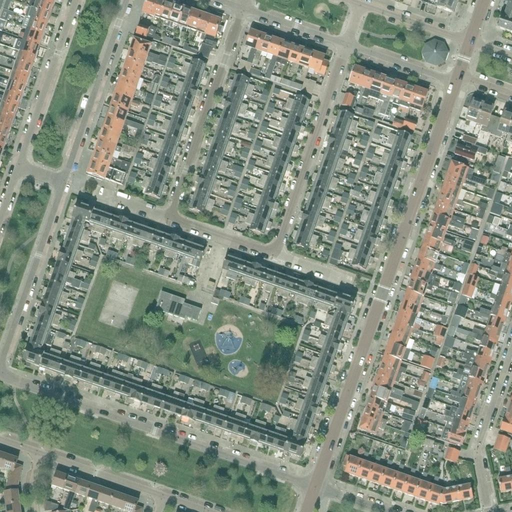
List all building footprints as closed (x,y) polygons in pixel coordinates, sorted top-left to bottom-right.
[(7,0),(3,10),(8,12),(12,2),(7,0)] [(52,10),(53,5),(38,0),(26,0),(36,3),(34,10),(51,16),(53,10),(52,10)] [(147,0),(146,2),(147,2),(146,6),(145,6),(144,10),(145,10),(143,14),(151,17),(156,0),(147,0)] [(162,0),(161,1),(158,0),(156,0),(151,17),(160,20),(166,2),(162,0)] [(457,2),(450,0),(436,0),(434,7),(451,13),(451,12),(453,11),(455,12),(458,3),(457,3),(457,2)] [(168,28),(169,23),(175,6),(171,4),(171,3),(166,2),(160,20),(165,22),(164,26),(168,28)] [(180,6),(180,7),(175,6),(169,23),(178,26),(185,8),(180,6)] [(186,34),(188,29),(193,12),(189,11),(189,10),(185,8),(178,26),(184,28),(182,33),(186,34)] [(49,21),(51,16),(34,10),(32,16),(20,12),(19,16),(25,18),(26,18),(47,25),(48,21),(49,21)] [(3,11),(0,19),(0,20),(7,22),(9,16),(12,17),(12,18),(13,18),(14,14),(13,14),(3,11)] [(511,13),(507,11),(505,15),(503,20),(511,23),(511,13)] [(198,13),(198,14),(193,12),(188,29),(197,33),(203,14),(198,13)] [(204,41),(206,36),(212,19),(208,17),(208,16),(203,14),(197,33),(202,34),(201,40),(204,41)] [(44,36),(46,30),(45,30),(47,25),(26,18),(22,28),(27,30),(44,36)] [(215,39),(221,22),(212,19),(206,36),(204,41),(203,45),(207,46),(208,42),(210,37),(215,39)] [(511,23),(503,20),(500,19),(496,29),(511,34),(511,23)] [(149,29),(145,28),(141,27),(142,26),(139,26),(136,35),(146,38),(153,41),(153,40),(155,35),(157,29),(150,27),(149,29)] [(42,41),(44,36),(27,30),(23,40),(39,46),(41,41),(42,41)] [(255,57),(257,51),(262,36),(251,32),(246,47),(252,49),(247,63),(252,65),(253,63),(248,62),(250,56),(255,57)] [(268,37),(267,38),(262,36),(257,51),(255,57),(253,63),(257,65),(261,53),(267,55),(273,38),(268,37)] [(278,41),(278,40),(273,38),(267,55),(273,57),(265,80),(270,81),(271,77),(274,71),(276,65),(276,63),(278,59),(283,43),(278,41)] [(171,47),(173,42),(164,39),(162,44),(171,47)] [(174,39),(173,42),(171,47),(178,49),(181,41),(174,39)] [(37,52),(39,46),(23,40),(19,52),(36,58),(38,53),(37,52)] [(159,57),(149,54),(152,46),(134,40),(130,52),(148,58),(165,64),(167,58),(160,55),(159,57)] [(288,45),(283,43),(278,59),(276,63),(286,67),(288,62),(294,46),(289,44),(288,45)] [(443,46),(442,45),(435,43),(427,46),(424,55),(427,63),(436,66),(444,62),(447,53),(443,46)] [(183,51),(190,53),(191,49),(189,48),(189,46),(185,44),(183,51)] [(210,47),(207,46),(203,45),(202,47),(199,57),(208,60),(212,48),(210,47)] [(296,74),(299,66),(304,51),(298,49),(299,47),(294,46),(288,62),(293,64),(290,72),(296,74)] [(0,57),(7,60),(9,54),(0,50),(0,57)] [(304,51),(299,66),(296,74),(301,76),(304,68),(309,69),(315,53),(310,51),(309,52),(304,51)] [(35,63),(36,58),(19,52),(16,62),(32,68),(33,63),(35,63)] [(165,64),(148,58),(130,52),(129,57),(127,57),(125,62),(144,69),(146,63),(151,65),(152,63),(165,68),(166,64),(165,64)] [(319,56),(320,55),(315,53),(309,69),(308,71),(324,77),(328,64),(324,62),(325,58),(319,56)] [(204,72),(206,65),(193,61),(191,66),(185,64),(183,69),(207,77),(208,74),(204,72)] [(252,65),(247,63),(241,61),(238,70),(249,74),(251,69),(252,65)] [(30,72),(32,68),(16,62),(12,72),(29,78),(31,73),(30,72)] [(140,80),(144,69),(125,62),(124,67),(124,69),(123,74),(140,80)] [(360,70),(355,68),(349,86),(345,85),(342,93),(346,95),(348,96),(350,90),(353,92),(353,91),(355,86),(360,88),(366,71),(361,69),(360,70)] [(206,80),(207,77),(183,69),(181,74),(188,76),(186,80),(199,85),(202,78),(206,80)] [(259,77),(261,73),(251,69),(249,74),(259,77)] [(371,73),(366,71),(360,88),(365,89),(362,98),(367,100),(368,97),(376,76),(371,74),(371,73)] [(28,83),(29,78),(12,72),(9,82),(25,88),(27,83),(28,83)] [(136,91),(140,80),(123,74),(121,78),(120,79),(118,84),(136,91)] [(158,86),(161,78),(157,76),(154,77),(152,84),(158,86)] [(248,86),(250,81),(236,76),(234,83),(230,81),(229,85),(253,93),(255,88),(248,86)] [(381,77),(376,76),(368,97),(378,101),(386,78),(381,77)] [(280,85),(282,80),(271,77),(270,81),(280,85)] [(391,81),(392,80),(386,78),(378,101),(385,103),(380,115),(384,116),(396,83),(391,81)] [(9,82),(2,80),(0,79),(0,83),(7,86),(5,92),(23,98),(24,93),(23,92),(25,88),(9,82)] [(197,91),(199,85),(186,80),(185,85),(178,83),(176,88),(200,96),(201,93),(197,91)] [(291,89),(292,83),(282,80),(280,85),(291,89)] [(305,80),(303,87),(301,92),(306,93),(310,82),(305,80)] [(312,95),(316,84),(310,82),(306,93),(312,95)] [(301,92),(303,87),(292,83),(291,89),(301,92)] [(401,84),(396,83),(384,116),(389,118),(393,105),(399,107),(400,106),(407,85),(402,84),(401,84)] [(133,102),(136,91),(118,84),(116,89),(117,91),(115,96),(133,102)] [(155,95),(158,87),(152,85),(149,93),(155,95)] [(251,98),(253,93),(229,85),(228,87),(232,89),(229,96),(243,100),(244,96),(251,98)] [(412,88),(412,87),(407,85),(400,106),(409,110),(410,109),(411,105),(417,90),(412,88)] [(199,99),(200,96),(176,88),(175,93),(181,95),(179,100),(193,104),(195,97),(199,99)] [(421,113),(428,94),(417,90),(411,105),(410,109),(421,113)] [(21,103),(23,98),(5,92),(3,97),(0,96),(0,101),(2,102),(18,108),(20,103),(21,103)] [(357,99),(348,96),(346,95),(342,106),(353,110),(357,99)] [(138,103),(133,102),(115,96),(111,107),(129,113),(131,106),(138,109),(139,104),(138,103)] [(241,105),(243,100),(229,96),(227,102),(223,100),(222,104),(246,112),(248,107),(241,105)] [(308,108),(310,102),(297,97),(295,102),(289,100),(287,105),(311,113),(312,110),(308,108)] [(191,110),(193,104),(179,100),(178,104),(171,102),(170,107),(193,115),(194,112),(191,110)] [(477,124),(483,105),(473,102),(464,127),(469,128),(471,122),(477,124)] [(17,110),(1,104),(0,103),(0,115),(15,120),(17,115),(16,115),(17,110)] [(244,117),(246,112),(222,104),(221,106),(225,108),(223,115),(236,119),(238,115),(244,117)] [(310,116),(311,113),(287,105),(285,110),(292,112),(290,116),(303,121),(305,115),(310,116)] [(490,120),(493,109),(483,105),(477,124),(483,126),(481,132),(490,135),(495,122),(490,120)] [(192,118),(193,115),(170,107),(168,112),(174,114),(173,119),(186,123),(188,116),(192,118)] [(125,122),(128,115),(111,109),(107,120),(138,131),(142,132),(144,129),(125,122)] [(147,119),(149,113),(142,110),(140,117),(147,119)] [(372,120),(374,113),(367,111),(365,117),(372,120)] [(352,121),(353,117),(340,112),(338,119),(334,117),(333,120),(357,129),(359,123),(352,121)] [(508,135),(511,123),(511,114),(505,112),(501,124),(495,122),(496,118),(495,122),(490,135),(500,139),(502,133),(508,135)] [(15,120),(0,115),(0,126),(10,130),(12,125),(13,126),(15,120)] [(235,124),(236,119),(223,115),(221,121),(217,120),(215,123),(240,131),(241,126),(235,124)] [(301,128),(303,121),(290,116),(289,121),(282,119),(280,124),(300,131),(304,132),(305,129),(301,128)] [(184,129),(186,123),(173,119),(171,123),(165,121),(163,126),(187,134),(188,131),(184,129)] [(142,132),(138,131),(107,120),(105,125),(104,125),(102,130),(120,137),(123,130),(136,135),(141,136),(142,132)] [(355,134),(357,129),(333,120),(332,123),(336,125),(333,132),(347,136),(348,131),(355,134)] [(402,130),(403,128),(405,123),(395,120),(392,127),(402,130)] [(414,132),(417,124),(406,120),(405,123),(403,128),(414,132)] [(238,136),(240,131),(215,123),(214,125),(219,127),(216,134),(230,138),(231,134),(238,136)] [(304,132),(300,131),(280,124),(279,129),(285,131),(284,136),(297,140),(299,134),(303,135),(304,132)] [(0,137),(8,140),(10,135),(9,135),(10,130),(0,126),(0,137)] [(186,137),(187,134),(163,126),(161,131),(168,133),(166,138),(179,142),(182,136),(186,137)] [(120,137),(102,130),(100,135),(101,137),(99,142),(117,148),(120,137)] [(345,140),(347,136),(333,132),(331,138),(327,136),(326,140),(350,148),(352,142),(345,140)] [(409,144),(412,137),(398,132),(397,137),(390,135),(389,140),(412,148),(413,145),(409,144)] [(228,143),(230,138),(216,134),(214,140),(210,138),(209,142),(233,150),(235,145),(228,143)] [(294,146),(297,140),(284,136),(282,140),(275,138),(274,143),(293,150),(297,151),(299,148),(294,146)] [(477,141),(472,139),(464,136),(462,142),(464,143),(475,147),(477,141)] [(177,149),(179,142),(166,138),(165,142),(158,140),(157,145),(180,153),(181,150),(177,149)] [(347,158),(349,153),(350,148),(326,140),(325,143),(329,144),(327,151),(340,155),(347,158)] [(411,151),(412,148),(389,140),(387,145),(393,147),(392,152),(405,156),(407,150),(411,151)] [(135,154),(122,150),(117,148),(99,142),(98,146),(97,146),(94,152),(113,159),(115,152),(121,154),(121,153),(134,158),(135,154)] [(231,155),(233,150),(209,142),(208,145),(212,146),(210,153),(223,157),(225,153),(231,155)] [(250,150),(252,146),(241,142),(240,146),(244,147),(244,148),(250,150)] [(297,151),(293,150),(274,143),(272,148),(278,150),(277,155),(290,159),(292,153),(296,154),(297,151)] [(487,151),(475,147),(464,143),(465,144),(463,148),(458,146),(455,155),(474,162),(477,154),(485,157),(487,151)] [(179,156),(180,153),(157,145),(155,150),(161,152),(160,157),(173,161),(175,155),(179,156)] [(135,154),(136,150),(123,146),(122,150),(135,154)] [(339,159),(340,155),(327,151),(325,157),(320,155),(319,159),(344,167),(346,161),(339,159)] [(131,165),(113,159),(94,152),(92,158),(93,159),(92,163),(127,176),(131,165)] [(403,163),(405,156),(392,152),(390,156),(384,154),(382,159),(406,167),(407,164),(403,163)] [(222,162),(223,157),(210,153),(207,159),(203,158),(202,161),(226,169),(228,164),(222,162)] [(288,166),(290,159),(277,155),(275,159),(269,157),(267,162),(287,169),(291,170),(292,167),(288,166)] [(171,168),(173,161),(160,157),(158,161),(152,159),(150,164),(174,172),(175,169),(171,168)] [(499,175),(505,160),(498,157),(493,173),(499,175)] [(342,172),(344,167),(319,159),(318,162),(322,163),(320,170),(333,174),(335,169),(342,172)] [(405,170),(406,167),(382,159),(380,164),(387,166),(385,171),(398,176),(401,169),(405,170)] [(225,174),(226,169),(202,161),(201,164),(205,165),(203,172),(217,176),(218,172),(225,174)] [(291,170),(287,169),(267,162),(265,167),(272,169),(270,174),(283,178),(286,172),(290,173),(291,170)] [(123,187),(127,176),(92,163),(88,175),(88,176),(102,181),(102,180),(123,187)] [(173,175),(174,172),(150,164),(148,169),(155,171),(153,176),(166,180),(169,174),(173,175)] [(459,166),(452,164),(448,175),(464,180),(478,185),(479,186),(481,181),(471,177),(471,178),(466,176),(468,169),(459,166)] [(332,178),(333,174),(320,170),(318,176),(314,175),(313,178),(337,186),(339,181),(332,178)] [(396,182),(398,176),(385,171),(384,175),(377,173),(375,178),(399,187),(400,183),(396,182)] [(215,181),(217,176),(203,172),(201,178),(197,177),(196,180),(220,188),(221,183),(215,181)] [(281,185),(283,178),(270,174),(268,179),(262,177),(260,181),(280,188),(284,189),(285,186),(281,185)] [(478,185),(464,180),(448,175),(445,183),(444,185),(461,191),(463,185),(476,190),(478,185)] [(164,187),(166,180),(153,176),(152,180),(145,178),(143,183),(167,191),(168,188),(164,187)] [(335,191),(337,186),(313,178),(312,181),(316,182),(314,189),(327,193),(329,189),(335,191)] [(398,189),(399,187),(375,178),(374,183),(380,185),(378,190),(392,195),(394,188),(398,189)] [(218,193),(220,188),(196,180),(195,183),(199,184),(196,191),(210,195),(211,191),(218,193)] [(284,189),(280,188),(260,181),(259,186),(265,188),(264,193),(277,197),(279,191),(283,192),(284,189)] [(166,194),(167,191),(143,183),(142,188),(144,189),(143,194),(160,200),(162,193),(166,194)] [(497,193),(503,195),(507,197),(508,194),(504,193),(507,185),(501,183),(497,193)] [(457,201),(461,191),(444,185),(444,186),(442,187),(441,189),(442,191),(441,195),(457,201)] [(326,197),(327,193),(314,189),(311,195),(307,194),(306,197),(330,205),(332,200),(326,197)] [(390,201),(392,195),(378,190),(377,194),(371,192),(369,197),(392,206),(394,202),(390,201)] [(208,200),(210,195),(196,191),(194,197),(190,196),(189,199),(213,208),(215,203),(208,200)] [(275,204),(277,197),(264,193),(262,197),(255,195),(254,200),(278,208),(279,205),(275,204)] [(500,206),(503,195),(497,193),(494,203),(500,206)] [(463,203),(457,201),(441,195),(437,206),(454,212),(456,205),(462,207),(463,203)] [(329,210),(330,205),(306,197),(305,200),(309,201),(307,208),(320,213),(322,208),(329,210)] [(391,209),(392,206),(369,197),(367,202),(373,204),(372,209),(385,214),(387,207),(391,209)] [(211,213),(213,208),(189,199),(188,202),(192,203),(190,210),(203,215),(205,211),(211,213)] [(277,211),(278,208),(254,200),(252,205),(259,207),(257,212),(270,216),(272,210),(277,211)] [(496,216),(500,206),(494,203),(490,214),(496,216)] [(77,205),(71,222),(72,222),(85,227),(85,226),(84,226),(86,222),(89,224),(94,211),(77,205)] [(450,222),(454,212),(437,206),(433,216),(450,222)] [(319,217),(320,213),(307,208),(305,214),(301,213),(300,216),(324,224),(326,219),(319,217)] [(101,213),(94,211),(89,224),(94,225),(92,232),(97,234),(105,210),(102,209),(101,213)] [(383,220),(385,214),(372,209),(370,214),(364,211),(362,217),(382,223),(386,225),(387,221),(383,220)] [(482,221),(486,211),(480,209),(477,219),(482,221)] [(107,215),(109,211),(105,210),(97,234),(102,236),(105,229),(109,231),(114,218),(107,215)] [(268,223),(270,216),(257,212),(255,217),(249,214),(247,219),(267,226),(271,227),(272,224),(268,223)] [(234,226),(238,216),(232,214),(228,224),(234,226)] [(117,241),(125,217),(122,216),(120,220),(114,218),(109,231),(114,232),(112,239),(117,241)] [(322,229),(324,224),(300,216),(299,219),(303,220),(300,227),(314,232),(315,227),(322,229)] [(456,224),(450,222),(433,216),(430,226),(447,232),(448,227),(462,231),(464,227),(456,224)] [(129,238),(134,224),(127,222),(129,218),(125,217),(117,241),(122,243),(125,236),(129,238)] [(386,225),(382,223),(362,217),(361,221),(367,224),(365,228),(379,233),(381,226),(385,228),(386,225)] [(492,226),(495,218),(489,217),(486,224),(490,225),(492,226)] [(271,227),(267,226),(247,219),(245,224),(252,226),(250,231),(263,236),(266,229),(270,230),(271,227)] [(84,231),(85,227),(72,222),(70,228),(66,227),(65,230),(88,239),(90,233),(84,231)] [(137,248),(145,224),(142,223),(140,227),(134,224),(129,238),(134,239),(132,246),(137,248)] [(147,229),(148,225),(145,224),(137,248),(142,249),(144,243),(149,244),(154,231),(147,229)] [(312,236),(314,232),(300,227),(298,233),(294,232),(293,235),(317,243),(319,239),(312,236)] [(159,233),(161,229),(157,228),(149,252),(154,254),(157,247),(161,249),(166,236),(159,233)] [(376,239),(379,233),(365,228),(364,233),(357,231),(356,236),(379,244),(380,240),(376,239)] [(444,240),(446,234),(429,228),(425,239),(442,245),(448,246),(452,248),(454,243),(444,240)] [(475,242),(479,232),(472,229),(469,239),(475,242)] [(87,244),(88,239),(65,230),(64,233),(68,235),(65,242),(78,246),(80,241),(87,244)] [(169,259),(177,235),(174,234),(172,238),(166,236),(161,249),(166,250),(164,257),(169,259)] [(179,240),(180,236),(177,235),(169,259),(174,261),(177,254),(181,256),(186,242),(179,240)] [(316,249),(317,243),(293,235),(292,238),(296,240),(294,246),(307,251),(309,246),(316,249)] [(378,247),(379,244),(356,236),(354,240),(360,243),(359,247),(372,252),(374,245),(378,247)] [(439,255),(442,245),(425,239),(422,249),(439,255)] [(189,266),(197,242),(194,241),(192,245),(186,242),(181,256),(180,259),(185,261),(184,264),(189,266)] [(77,251),(78,246),(65,242),(63,249),(59,247),(58,250),(82,259),(83,253),(77,251)] [(199,247),(200,243),(197,242),(189,266),(194,267),(196,261),(201,262),(206,250),(199,247)] [(471,254),(473,247),(468,245),(465,252),(471,254)] [(370,258),(372,252),(359,247),(357,252),(351,250),(349,255),(373,263),(374,260),(370,258)] [(435,265),(439,255),(422,249),(421,251),(420,251),(419,255),(420,255),(418,259),(435,265)] [(80,263),(82,259),(58,250),(57,253),(60,255),(58,261),(72,266),(73,261),(80,263)] [(343,253),(341,252),(335,250),(331,259),(338,262),(340,262),(343,253)] [(511,267),(511,255),(511,256),(506,254),(501,252),(498,251),(497,255),(504,258),(502,264),(508,266),(511,267)] [(230,280),(239,256),(235,255),(234,259),(227,257),(222,270),(228,272),(225,278),(230,280)] [(372,266),(373,263),(349,255),(347,260),(354,262),(352,266),(365,271),(368,264),(372,266)] [(240,261),(242,257),(239,256),(230,280),(235,282),(238,275),(243,277),(247,264),(240,261)] [(336,268),(338,262),(331,259),(329,265),(336,268)] [(432,276),(435,265),(418,259),(417,263),(415,264),(414,267),(415,268),(415,270),(432,276)] [(250,287),(258,263),(255,262),(254,266),(247,264),(243,277),(247,279),(245,285),(250,287)] [(260,268),(262,264),(258,263),(250,287),(255,289),(258,282),(262,284),(267,271),(260,268)] [(69,273),(71,268),(58,264),(55,271),(51,269),(50,272),(74,281),(76,276),(69,273)] [(466,276),(469,265),(464,264),(460,274),(466,276)] [(511,267),(508,266),(502,264),(500,270),(493,267),(491,272),(511,279),(511,267)] [(478,267),(472,265),(468,275),(475,278),(478,267)] [(277,274),(279,270),(275,269),(274,273),(267,271),(262,284),(267,286),(265,292),(270,294),(277,274)] [(428,286),(432,276),(415,270),(411,280),(428,286)] [(511,279),(491,272),(489,271),(488,275),(497,278),(496,279),(503,281),(501,287),(511,290),(511,279)] [(81,283),(74,281),(50,272),(49,275),(53,277),(51,284),(64,288),(66,283),(72,285),(71,287),(79,290),(81,283)] [(282,298),(290,274),(287,273),(286,277),(279,275),(275,288),(279,290),(277,296),(282,298)] [(438,280),(453,284),(454,277),(440,273),(438,280)] [(292,280),(294,275),(290,274),(282,298),(287,300),(290,293),(295,295),(299,282),(292,280)] [(457,284),(462,286),(465,277),(459,274),(457,282),(457,284)] [(479,279),(475,278),(468,275),(464,286),(476,289),(479,279)] [(302,305),(310,281),(307,280),(306,284),(299,282),(295,295),(299,297),(297,303),(302,305)] [(430,287),(428,286),(411,280),(410,285),(408,285),(407,288),(408,289),(408,290),(424,296),(426,291),(428,291),(430,287)] [(312,286),(313,282),(310,281),(302,305),(307,307),(310,300),(314,302),(319,289),(312,286)] [(215,285),(212,284),(209,282),(206,290),(213,292),(215,285)] [(62,293),(64,288),(51,284),(49,290),(45,289),(43,292),(67,301),(69,296),(62,293)] [(462,286),(457,284),(455,284),(452,291),(460,293),(462,286)] [(472,300),(476,289),(464,286),(461,296),(467,298),(472,300)] [(322,312),(330,288),(327,287),(325,291),(319,289),(314,302),(319,304),(317,310),(322,312)] [(511,302),(511,300),(511,290),(501,287),(497,297),(511,302)] [(332,293),(333,289),(330,288),(322,312),(327,314),(329,307),(334,309),(339,296),(332,293)] [(65,306),(67,301),(43,292),(42,295),(46,297),(44,304),(57,308),(59,303),(65,306)] [(420,309),(424,298),(407,292),(403,303),(419,308),(420,309)] [(492,295),(486,293),(484,292),(482,296),(490,299),(496,301),(494,307),(497,308),(508,312),(509,308),(511,302),(497,297),(492,295)] [(202,310),(184,304),(185,301),(162,293),(156,311),(185,321),(186,318),(197,322),(202,310)] [(455,306),(458,296),(450,294),(447,303),(455,306)] [(350,318),(355,301),(339,296),(334,309),(338,310),(337,313),(336,313),(335,313),(350,318)] [(464,308),(467,298),(461,296),(458,306),(463,308),(464,308)] [(420,309),(419,308),(403,303),(400,313),(417,319),(419,313),(424,315),(425,311),(420,309)] [(56,310),(43,305),(42,305),(40,312),(37,311),(36,314),(60,322),(61,317),(55,315),(56,310)] [(497,308),(494,307),(488,305),(487,307),(493,309),(492,313),(488,312),(487,316),(505,322),(508,312),(497,308)] [(484,315),(475,312),(470,310),(468,314),(478,317),(482,319),(482,320),(489,322),(487,328),(501,333),(505,322),(487,316),(484,315)] [(349,318),(350,318),(335,313),(334,318),(327,316),(326,321),(345,328),(349,329),(351,326),(346,324),(349,318)] [(415,325),(417,319),(400,313),(396,323),(418,331),(420,327),(415,325)] [(58,327),(60,322),(36,314),(35,317),(39,318),(36,325),(50,330),(51,325),(58,327)] [(349,329),(345,328),(326,321),(324,326),(330,328),(329,333),(342,338),(344,331),(348,332),(349,329)] [(419,331),(418,331),(396,323),(392,334),(409,340),(412,333),(417,335),(419,331)] [(52,330),(50,330),(36,325),(34,332),(30,331),(29,334),(53,342),(55,335),(51,333),(52,330)] [(434,336),(438,338),(443,340),(444,340),(447,330),(437,326),(434,336)] [(448,338),(453,339),(457,329),(451,327),(447,337),(448,338)] [(498,343),(501,333),(487,328),(485,333),(481,332),(479,331),(479,332),(473,330),(472,334),(498,343)] [(498,343),(472,334),(462,331),(461,335),(476,340),(475,340),(482,343),(480,348),(494,353),(498,343)] [(339,344),(342,338),(329,333),(327,338),(320,336),(319,341),(338,348),(342,349),(344,346),(339,344)] [(51,347),(53,342),(29,334),(28,337),(32,339),(30,345),(29,345),(28,345),(43,350),(44,345),(51,347)] [(406,350),(409,340),(392,334),(392,336),(390,336),(389,339),(390,340),(389,344),(406,350)] [(456,340),(453,339),(448,338),(445,346),(453,348),(456,340)] [(342,349),(338,348),(319,341),(317,346),(323,348),(322,353),(335,358),(337,351),(341,352),(342,349)] [(406,350),(389,344),(385,355),(407,362),(410,352),(406,350)] [(43,350),(28,345),(23,362),(39,367),(44,355),(40,353),(42,350),(43,350)] [(435,358),(438,350),(432,348),(430,356),(435,358)] [(490,364),(494,353),(480,348),(478,354),(473,352),(471,353),(466,351),(465,355),(490,364)] [(48,375),(56,351),(51,350),(49,356),(44,355),(39,367),(46,370),(45,374),(48,375)] [(59,360),(61,353),(56,351),(48,375),(51,376),(52,372),(59,374),(64,362),(59,360)] [(332,366),(334,360),(321,355),(319,360),(313,358),(311,363),(331,370),(335,371),(336,368),(332,366)] [(487,374),(490,364),(465,355),(463,359),(474,363),(472,369),(487,374)] [(68,382),(76,358),(71,357),(69,363),(64,362),(59,374),(66,377),(64,381),(68,382)] [(400,368),(402,363),(385,357),(381,367),(405,376),(407,371),(400,368)] [(424,357),(421,367),(430,370),(431,370),(434,360),(424,357)] [(79,367),(81,360),(76,358),(68,382),(71,383),(72,379),(79,381),(84,368),(79,367)] [(441,370),(445,359),(440,358),(437,368),(441,370)] [(335,371),(331,370),(311,363),(309,368),(316,370),(314,375),(327,380),(330,373),(334,374),(335,371)] [(88,389),(96,365),(91,364),(88,370),(84,368),(79,381),(86,384),(84,388),(88,389)] [(99,374),(101,367),(96,365),(88,389),(91,390),(92,386),(99,388),(104,375),(99,374)] [(409,377),(405,376),(381,367),(377,377),(394,383),(396,378),(408,382),(409,377)] [(487,374),(472,369),(466,367),(464,371),(464,373),(463,377),(483,384),(487,374)] [(110,397),(118,373),(113,371),(111,378),(105,376),(101,389),(108,391),(106,395),(110,397)] [(121,381),(123,375),(118,373),(110,397),(113,398),(114,394),(121,396),(126,383),(121,381)] [(458,375),(456,375),(454,374),(452,379),(467,384),(465,390),(480,394),(483,384),(463,377),(458,375)] [(183,384),(185,378),(180,376),(176,375),(175,379),(179,381),(178,382),(183,384)] [(325,386),(327,380),(314,375),(312,380),(306,378),(304,383),(324,390),(328,391),(329,388),(325,386)] [(392,389),(394,383),(377,377),(374,388),(402,398),(404,398),(405,395),(403,394),(404,393),(392,389)] [(130,404),(138,380),(133,378),(130,385),(126,383),(121,396),(128,398),(127,402),(130,404)] [(435,389),(438,381),(433,379),(430,387),(435,389)] [(140,388),(143,382),(138,380),(130,404),(133,405),(134,401),(140,404),(145,390),(140,388)] [(328,391),(324,390),(304,383),(302,388),(309,390),(307,395),(320,400),(323,393),(327,394),(328,391)] [(149,410),(158,387),(152,385),(150,392),(145,390),(140,404),(141,404),(141,403),(147,405),(146,409),(149,410)] [(160,395),(162,388),(158,387),(149,410),(152,411),(154,407),(161,410),(165,397),(160,395)] [(400,402),(402,398),(374,388),(370,398),(387,404),(389,398),(400,402)] [(430,389),(426,399),(432,401),(435,391),(430,389)] [(476,405),(480,394),(465,390),(464,395),(459,393),(457,394),(449,391),(448,395),(451,396),(476,405)] [(171,418),(180,394),(175,393),(172,399),(167,397),(163,410),(170,413),(168,417),(171,418)] [(182,403),(185,396),(180,394),(171,418),(175,419),(176,416),(182,418),(183,417),(187,404),(182,403)] [(472,415),(476,405),(451,396),(449,401),(460,405),(458,410),(472,415)] [(317,408),(320,401),(306,397),(305,402),(298,400),(296,405),(316,412),(320,413),(321,410),(317,408)] [(385,410),(387,404),(370,398),(370,400),(367,409),(384,414),(388,416),(390,411),(385,410)] [(191,425),(200,401),(195,399),(192,406),(187,404),(183,417),(190,420),(188,424),(191,425)] [(429,410),(432,401),(426,399),(423,407),(429,410)] [(202,410),(205,403),(200,401),(191,425),(194,426),(196,422),(203,424),(207,411),(202,410)] [(320,413),(316,412),(296,405),(295,410),(301,412),(300,417),(313,421),(315,415),(319,416),(320,413)] [(211,432),(219,408),(214,406),(212,413),(207,411),(203,424),(209,427),(208,431),(211,432)] [(222,417),(225,410),(219,408),(211,432),(214,433),(216,429),(223,431),(227,418),(222,417)] [(385,427),(387,422),(382,420),(384,414),(367,409),(363,419),(380,425),(385,427)] [(413,422),(416,413),(404,409),(401,418),(413,422)] [(419,420),(424,421),(427,411),(422,409),(419,420)] [(469,425),(472,415),(458,410),(456,416),(450,414),(450,415),(445,413),(444,417),(469,425)] [(233,439),(241,416),(236,414),(234,421),(229,419),(225,432),(231,434),(230,438),(233,439)] [(245,421),(246,417),(241,416),(233,439),(236,440),(237,436),(245,439),(249,426),(250,422),(245,421)] [(310,428),(313,421),(300,417),(298,422),(291,420),(290,425),(309,431),(313,433),(314,430),(310,428)] [(465,435),(469,425),(444,417),(442,420),(448,422),(447,423),(453,425),(451,431),(465,435)] [(385,427),(380,425),(363,419),(360,429),(367,432),(366,432),(376,436),(379,429),(384,431),(385,427)] [(427,422),(424,421),(419,420),(418,419),(414,432),(423,435),(427,422)] [(511,422),(504,420),(500,430),(511,434),(511,422)] [(253,446),(261,423),(256,421),(254,427),(249,426),(245,439),(251,441),(250,445),(253,446)] [(408,435),(412,424),(405,422),(401,432),(403,433),(408,435)] [(264,431),(266,424),(261,423),(253,446),(256,447),(258,443),(264,446),(269,433),(264,431)] [(313,433),(309,431),(290,425),(288,430),(294,432),(293,437),(307,442),(306,441),(308,435),(312,436),(313,433)] [(273,453),(281,430),(276,428),(274,434),(269,433),(264,446),(271,448),(270,452),(273,453)] [(465,435),(451,431),(445,429),(441,441),(456,446),(456,444),(462,446),(466,436),(465,435)] [(284,438),(286,431),(281,430),(273,453),(276,454),(278,450),(284,453),(289,440),(284,438)] [(507,447),(510,440),(498,436),(496,443),(507,447)] [(301,458),(307,442),(293,437),(294,438),(292,441),(289,440),(284,453),(301,458)] [(432,449),(434,442),(428,440),(426,447),(432,449)] [(505,454),(507,447),(496,443),(494,450),(505,454)] [(450,462),(454,451),(449,449),(445,460),(450,462)] [(454,451),(450,462),(456,464),(460,453),(454,451)] [(18,460),(6,456),(1,469),(10,472),(13,473),(16,466),(18,460)] [(357,478),(362,462),(346,456),(343,466),(347,468),(345,474),(357,478)] [(369,482),(374,466),(362,462),(357,478),(369,482)] [(10,472),(6,493),(16,492),(17,491),(18,483),(22,467),(16,466),(13,473),(10,472)] [(380,486),(386,470),(374,466),(369,482),(380,486)] [(392,490),(398,474),(386,470),(380,486),(392,490)] [(63,491),(68,478),(56,474),(52,486),(63,491)] [(404,494),(409,478),(398,474),(392,490),(404,494)] [(511,491),(511,481),(511,477),(498,480),(501,494),(511,491)] [(73,502),(75,495),(80,482),(68,478),(63,491),(70,493),(64,509),(69,511),(71,507),(73,502)] [(415,498),(421,482),(409,478),(404,494),(415,498)] [(87,499),(91,486),(80,482),(75,495),(87,499)] [(427,502),(433,486),(421,482),(415,498),(427,502)] [(460,502),(473,499),(470,485),(457,488),(460,502)] [(95,511),(96,510),(98,503),(103,490),(91,486),(87,499),(93,501),(88,511),(95,511)] [(440,504),(444,491),(433,486),(427,502),(439,507),(440,504)] [(443,505),(460,502),(457,488),(444,491),(440,504),(443,505)] [(110,507),(115,494),(103,490),(98,503),(110,507)] [(6,506),(19,504),(18,491),(17,491),(16,492),(6,493),(5,493),(6,506)] [(122,511),(126,498),(115,494),(110,507),(122,511)] [(137,507),(138,502),(126,498),(122,511),(124,511),(141,511),(142,509),(137,507)] [(47,511),(56,511),(58,506),(46,502),(44,511),(47,511)]
